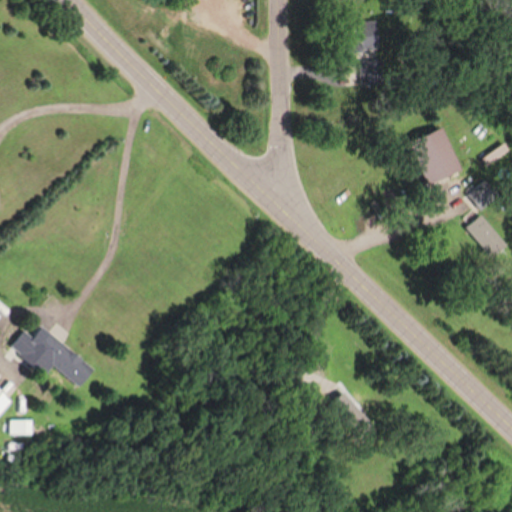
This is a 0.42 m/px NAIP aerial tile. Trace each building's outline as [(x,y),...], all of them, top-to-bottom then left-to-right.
[(350,31),(333,31),(333,53),(363,53),(363,31),(350,31)] [(449,173),(429,130),(397,144),(416,187),(449,173)] [(470,212),(489,197),(478,182),(458,197),(470,212)] [(481,259),(497,245),(472,216),(456,229),(481,259)] [(76,388),(92,370),(46,331),(31,349),(76,388)] [(353,438),(368,426),(339,391),(324,404),(353,438)] [(0,414),(10,401),(0,393),(0,414)]
